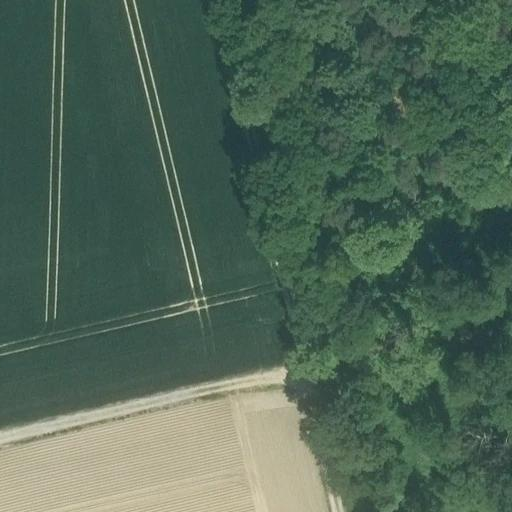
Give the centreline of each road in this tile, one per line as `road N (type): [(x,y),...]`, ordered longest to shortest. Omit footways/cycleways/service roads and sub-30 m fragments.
road 1 (track): [(359,511),(247,0)]
road 2 (track): [(327,362),(0,441)]
